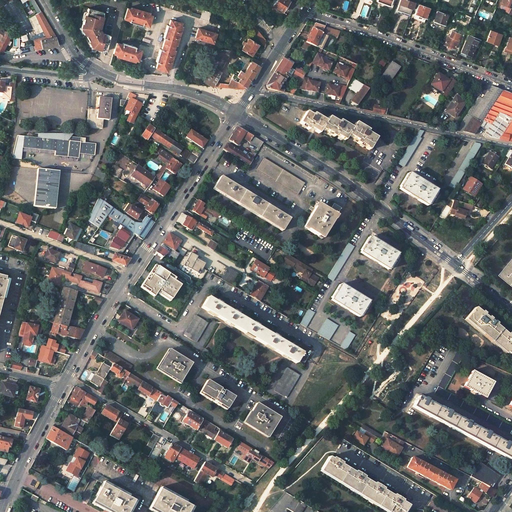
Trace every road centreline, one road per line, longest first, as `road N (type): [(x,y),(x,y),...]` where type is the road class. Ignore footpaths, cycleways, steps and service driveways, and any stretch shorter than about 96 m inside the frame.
road 1 (trunk): [(0,16),(511,150)]
road 2 (trunk): [(511,118),(38,0)]
road 3 (residential): [(251,90),(511,145)]
road 4 (tertiary): [(236,113),(454,264)]
road 5 (residential): [(304,10),(511,86)]
road 6 (secondary): [(236,113),(128,272)]
road 7 (tertiary): [(236,113),(194,91),(103,72)]
road 8 (residential): [(128,272),(0,222)]
road 9 (secondary): [(128,272),(61,386)]
